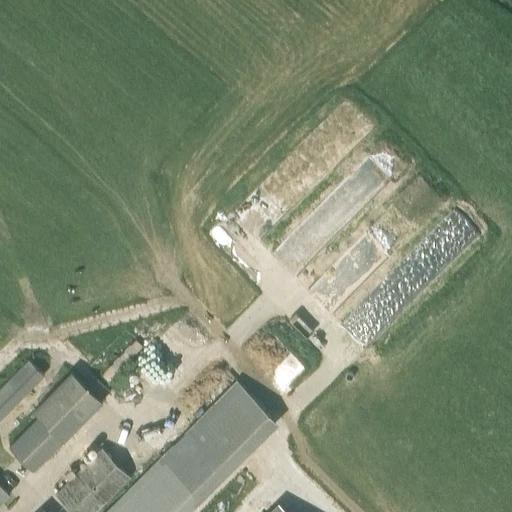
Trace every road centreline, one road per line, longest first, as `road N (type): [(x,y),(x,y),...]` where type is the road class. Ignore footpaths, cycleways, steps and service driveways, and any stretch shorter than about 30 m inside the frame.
road 1 (track): [(46,335),(184,297),(215,334),(126,415)]
road 2 (track): [(0,359),(25,333),(46,335),(126,415),(29,497)]
road 3 (track): [(223,343),(282,297),(293,298),(340,347),(336,366),(287,413)]
road 4 (track): [(215,334),(287,413),(306,476),(342,511)]
